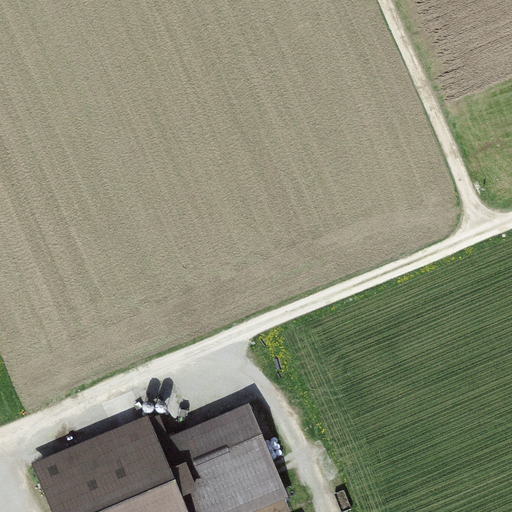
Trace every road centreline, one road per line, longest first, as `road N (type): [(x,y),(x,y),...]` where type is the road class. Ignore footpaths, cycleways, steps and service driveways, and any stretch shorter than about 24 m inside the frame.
road 1 (track): [(511,216),(0,434)]
road 2 (track): [(482,228),(382,0)]
